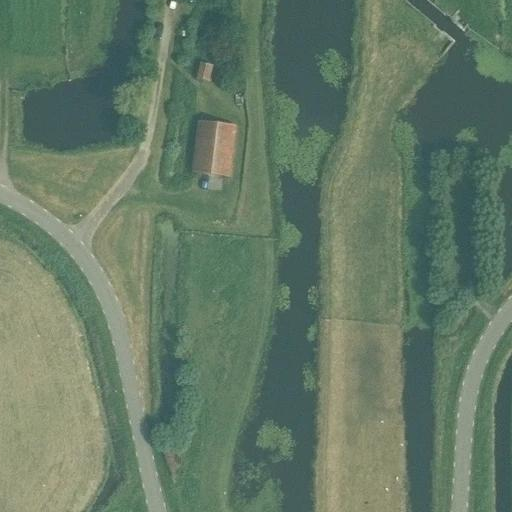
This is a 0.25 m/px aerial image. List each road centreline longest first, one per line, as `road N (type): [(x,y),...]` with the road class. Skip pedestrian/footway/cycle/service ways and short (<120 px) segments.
road 1 (unclassified): [(156,511),(101,287),(53,228),(0,195)]
road 2 (unclassified): [(511,307),(484,344),(467,396),(458,511)]
